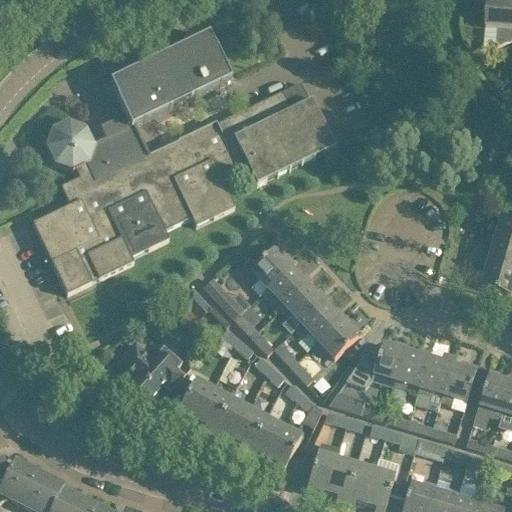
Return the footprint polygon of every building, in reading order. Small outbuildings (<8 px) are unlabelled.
[(511,7),(483,5),(482,16),(487,16),(486,31),(498,32),(497,50),(511,43),(511,7)] [(109,86),(117,103),(127,123),(116,128),(114,123),(100,130),(105,141),(95,146),(87,131),(69,124),(51,133),(45,151),(53,169),(72,175),(75,174),(79,182),(60,191),(69,210),(32,227),(67,299),(133,267),(131,262),(168,244),(164,235),(191,222),(195,231),(216,221),(234,213),(220,184),(247,171),(256,190),(335,152),(312,104),(309,105),(300,87),(216,127),(216,126),(177,145),(178,146),(149,160),(135,130),(230,83),(209,38),(109,86)] [(487,244),(493,246),(511,251),(511,225),(500,222),(496,235),(490,233),(487,244)] [(480,267),(486,269),(511,276),(511,251),(493,246),(489,258),(483,256),(480,267)] [(262,297),(263,297),(290,272),(295,268),(287,259),(283,263),(274,253),(246,279),(254,288),(251,291),(259,300),(262,297)] [(511,276),(486,269),(483,281),(476,279),(473,291),(509,302),(511,292),(511,276)] [(263,297),(279,315),(312,285),(304,277),(299,281),(290,272),(263,297)] [(300,329),(324,307),(329,303),(320,294),(316,299),(307,290),(312,286),(312,285),(279,315),(287,324),(291,320),(300,329)] [(205,294),(234,324),(240,318),(224,301),(226,299),(214,286),(205,294)] [(193,293),(174,306),(184,320),(191,315),(199,324),(211,313),(193,293)] [(309,354),(312,351),(345,320),(337,312),(332,316),(324,307),(300,329),(296,333),(303,342),(299,346),(309,354)] [(234,324),(251,342),(258,336),(240,318),(234,324)] [(345,320),(312,351),(320,359),(325,354),(334,365),(362,339),(345,320)] [(223,342),(235,352),(241,345),(229,335),(223,342)] [(267,359),(273,354),(274,353),(258,336),(251,342),(267,359)] [(241,345),(235,352),(246,363),(253,356),(241,345)] [(153,352),(148,358),(135,347),(116,368),(134,384),(129,390),(147,406),(162,388),(170,395),(184,379),(176,372),(182,366),(163,349),(158,356),(153,352)] [(273,354),(290,373),(298,366),(280,347),(274,353),(273,354)] [(381,389),(393,392),(407,350),(396,347),(394,353),(381,349),(376,365),(361,361),(345,385),(365,391),(370,385),(381,389)] [(416,399),(416,400),(430,357),(419,354),(417,360),(405,356),(407,350),(393,392),(404,396),(406,390),(418,393),(416,399)] [(439,406),(440,406),(453,364),(442,361),(440,367),(428,363),(430,357),(416,400),(427,403),(429,397),(441,400),(439,406)] [(254,369),(266,379),(272,372),(260,362),(254,369)] [(453,364),(440,406),(437,416),(461,423),(465,408),(477,371),(465,368),(463,374),(451,370),(453,364)] [(298,366),(290,373),(307,390),(314,383),(298,366)] [(272,372),(266,379),(278,390),(284,383),(272,372)] [(489,421),(499,424),(501,418),(510,387),(498,384),(500,378),(488,374),(477,411),(472,430),(485,433),(489,421)] [(511,427),(511,381),(510,387),(501,418),(499,424),(498,428),(510,432),(511,427)] [(186,418),(196,424),(212,394),(194,385),(175,419),(183,424),(186,418)] [(285,396),(297,406),(303,399),(291,389),(285,396)] [(203,434),(211,438),(230,404),(212,394),(196,424),(205,429),(203,434)] [(303,399),(297,406),(308,416),(302,427),(313,432),(322,415),(303,399)] [(329,410),(383,426),(386,418),(334,402),(329,410)] [(222,438),(231,443),(247,413),(230,404),(211,438),(219,443),(222,438)] [(238,453),(246,457),(265,423),(247,413),(231,443),(241,448),(238,453)] [(342,430),(346,431),(349,423),(328,416),(324,425),(342,430)] [(383,426),(406,433),(409,425),(386,418),(383,426)] [(432,431),(429,440),(453,448),(456,439),(448,436),(452,423),(439,419),(435,432),(432,431)] [(257,456),(267,462),(283,432),(265,423),(246,457),(254,462),(257,456)] [(349,423),(346,431),(361,436),(364,427),(349,423)] [(406,433),(429,440),(432,431),(409,425),(406,433)] [(369,439),(384,443),(387,434),(372,429),(369,439)] [(283,432),(267,462),(276,467),(273,472),(282,477),(301,442),(283,432)] [(413,458),(414,457),(417,443),(387,434),(384,443),(399,448),(397,454),(413,458)] [(466,450),(489,458),(492,448),(468,441),(466,450)] [(442,465),(443,461),(446,452),(417,443),(414,457),(442,465)] [(321,448),(317,459),(310,482),(305,497),(314,499),(316,494),(327,497),(336,465),(340,455),(321,448)] [(489,458),(511,465),(511,462),(511,454),(492,448),(489,458)] [(443,461),(467,468),(470,459),(446,452),(443,461)] [(467,468),(490,475),(493,466),(470,459),(467,468)] [(0,511),(0,506),(6,504),(7,502),(2,487),(10,471),(6,469),(2,461),(0,461),(0,511)] [(13,465),(10,471),(2,487),(7,502),(26,511),(51,511),(62,494),(64,490),(13,465)] [(335,506),(344,508),(355,471),(336,465),(327,497),(337,500),(335,506)] [(511,471),(493,466),(490,475),(511,481),(511,471)] [(355,505),(365,508),(374,477),(355,471),(344,508),(353,511),(355,505)] [(374,477),(365,508),(375,511),(385,511),(394,482),(374,477)] [(453,511),(457,504),(459,498),(448,494),(450,487),(438,483),(435,490),(433,496),(428,511),(453,511)] [(428,511),(433,496),(435,490),(424,487),(422,493),(410,489),(402,511),(428,511)] [(97,511),(62,494),(51,511),(97,511)] [(479,511),(480,510),(481,504),(471,501),(469,507),(457,504),(453,511),(479,511)]
